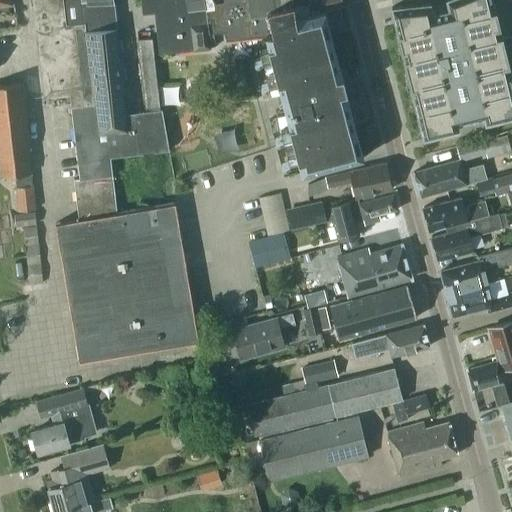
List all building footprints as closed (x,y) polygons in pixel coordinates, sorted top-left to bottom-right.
[(161,108),(125,114),(122,91),(124,91),(113,0),(29,0),(43,97),(69,93),(79,177),(73,178),(78,218),(55,222),(78,360),(198,340),(175,202),(116,212),(110,156),(168,149),(161,108)] [(226,39),(264,35),(291,28),(295,18),(292,0),(140,0),(141,5),(153,4),(158,53),(209,47),(208,33),(225,31),(226,39)] [(488,122),(511,116),(511,71),(503,38),(511,35),(511,0),(447,0),(450,9),(431,14),(428,3),(392,7),(426,138),(461,129),(459,122),(486,115),(488,122)] [(264,35),(293,143),(301,172),(363,156),(324,10),(295,18),(291,28),(264,35)] [(138,39),(145,109),(159,108),(152,37),(138,39)] [(0,175),(15,174),(16,186),(15,186),(18,210),(34,209),(31,185),(30,172),(28,148),(30,148),(22,82),(0,83),(0,175)] [(204,123),(183,115),(173,143),(194,150),(204,123)] [(456,147),(460,160),(486,153),(487,157),(511,151),(506,134),(456,147)] [(413,171),(420,196),(487,178),(483,163),(468,167),(470,175),(464,177),(459,159),(413,171)] [(391,189),(385,162),(350,170),(325,176),(327,185),(338,183),(339,183),(352,180),(356,196),(391,189)] [(511,172),(491,179),(495,195),(511,190),(511,172)] [(258,197),(266,234),(288,229),(279,192),(258,197)] [(378,213),(397,209),(393,193),(359,201),(358,197),(328,205),(337,239),(358,234),(355,221),(363,219),(364,223),(380,219),(378,213)] [(423,207),(429,230),(488,214),(483,199),(468,204),(469,210),(464,211),(460,197),(423,207)] [(285,209),(290,229),(326,221),(322,200),(285,209)] [(15,227),(35,224),(34,212),(14,214),(15,227)] [(431,237),(437,259),(472,250),(468,236),(508,225),(504,212),(449,226),(450,232),(431,237)] [(272,263),(265,237),(248,242),(255,267),(272,263)] [(337,257),(348,296),(411,278),(401,243),(370,252),(368,247),(337,257)] [(440,270),(446,293),(487,282),(484,270),(511,262),(511,246),(477,255),(478,260),(440,270)] [(331,247),(302,255),(309,281),(338,273),(331,247)] [(487,282),(446,293),(452,315),(487,306),(488,311),(511,304),(511,291),(491,297),(487,282)] [(329,304),(339,338),(416,317),(407,283),(329,304)] [(303,293),(307,307),(326,303),(323,288),(303,293)] [(317,307),(319,314),(327,312),(325,305),(317,307)] [(304,312),(309,332),(321,330),(316,309),(304,312)] [(232,328),(240,357),(284,345),(279,327),(294,322),(291,312),(276,316),(232,328)] [(328,319),(327,312),(319,314),(321,321),(328,319)] [(328,319),(321,321),(322,328),(330,326),(328,319)] [(511,320),(488,328),(500,369),(511,365),(511,320)] [(354,355),(372,350),(389,346),(391,355),(429,346),(423,323),(385,333),(385,334),(369,338),(351,342),(354,355)] [(301,367),(305,384),(337,376),(333,359),(301,367)] [(492,361),(467,368),(472,390),(494,383),(496,387),(492,388),(496,404),(508,400),(506,394),(507,394),(497,360),(492,361)] [(173,380),(187,377),(184,364),(170,367),(173,380)] [(402,398),(394,367),(246,404),(254,435),(402,398)] [(54,424),(32,430),(38,452),(69,443),(85,439),(85,437),(84,434),(92,432),(84,404),(87,404),(82,388),(37,401),(41,416),(51,414),(54,424)] [(402,399),(407,414),(429,407),(425,392),(402,399)] [(511,401),(500,404),(504,418),(511,445),(511,401)] [(257,439),(267,479),(367,455),(358,414),(257,439)] [(219,437),(230,434),(226,419),(214,423),(219,437)] [(424,421),(387,431),(399,476),(442,464),(440,458),(457,453),(448,420),(426,427),(424,421)] [(46,481),(54,511),(81,504),(95,500),(88,472),(105,467),(99,444),(62,455),(65,467),(50,471),(52,479),(46,481)] [(201,488),(220,482),(217,470),(198,476),(201,488)] [(81,504),(54,511),(93,511),(112,507),(109,496),(95,500),(81,504)]
